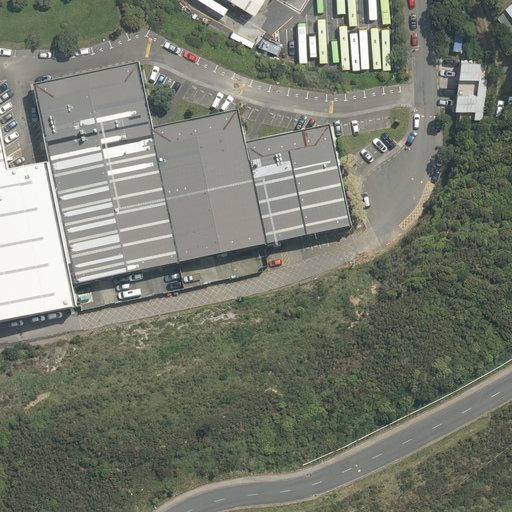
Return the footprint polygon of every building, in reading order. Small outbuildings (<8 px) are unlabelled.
[(234,0),(256,13),(264,0),(234,0)] [(511,5),(507,9),(508,11),(499,19),(511,34),(511,5)] [(480,61),(460,58),(458,75),(478,78),(476,93),(456,90),(454,107),(474,109),(473,117),(482,118),(486,77),(479,76),(480,61)] [(241,112),(156,130),(143,64),(36,87),(52,166),(76,288),(183,265),(270,247),(248,144),(241,112)] [(0,326),(80,310),(76,288),(52,166),(13,173),(0,107),(0,326)] [(456,126),(444,124),(441,149),(454,151),(456,126)] [(333,127),(248,144),(270,247),(355,229),(333,127)]
